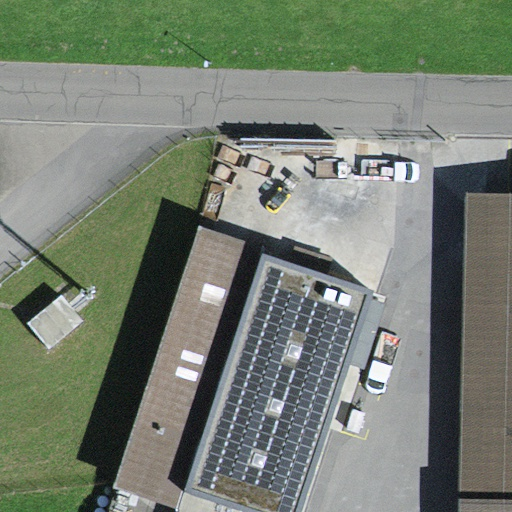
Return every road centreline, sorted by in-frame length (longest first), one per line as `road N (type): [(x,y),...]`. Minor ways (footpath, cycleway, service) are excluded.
road 1 (residential): [(0,93),(511,103)]
road 2 (unknown): [(389,102),(384,511)]
